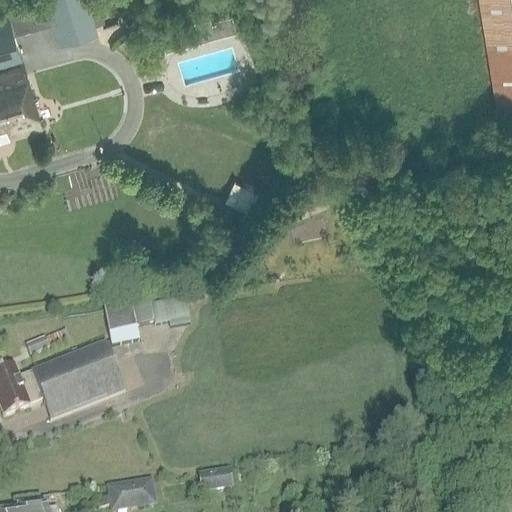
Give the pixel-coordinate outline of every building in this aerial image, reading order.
[(98,0),(49,0),(63,45),(108,31),(98,0)] [(511,0),(478,0),(498,126),(511,123),(511,0)] [(0,141),(42,129),(24,68),(0,74),(0,69),(22,62),(10,21),(0,23),(0,141)] [(230,22),(220,24),(222,33),(232,31),(230,22)] [(189,325),(185,298),(151,304),(150,300),(131,304),(131,300),(103,305),(110,346),(138,341),(136,326),(154,323),(155,325),(169,323),(170,329),(189,325)] [(68,340),(65,331),(26,346),(30,357),(49,349),(49,347),(68,340)] [(50,423),(125,394),(106,346),(31,375),(33,379),(20,384),(14,368),(0,372),(0,409),(3,419),(30,409),(28,405),(41,400),(50,423)] [(220,489),(230,487),(228,473),(214,476),(216,486),(220,489)] [(125,511),(157,507),(152,480),(106,488),(109,511),(125,511)]
